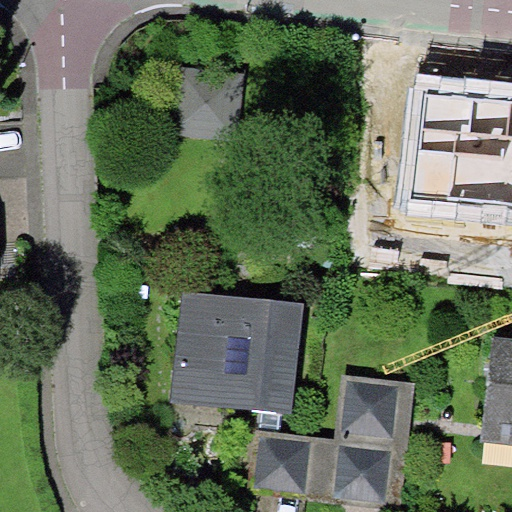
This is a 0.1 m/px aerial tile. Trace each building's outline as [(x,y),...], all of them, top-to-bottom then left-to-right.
[(244,79),(162,65),(152,128),(234,142),(244,79)] [(511,86),(417,76),(402,212),(511,223),(511,86)] [(297,311),(180,298),(169,406),(285,418),(297,311)] [(511,347),(479,342),(463,447),(511,454),(511,347)] [(337,446),(256,436),(249,493),(387,511),(403,390),(346,382),(337,446)]
